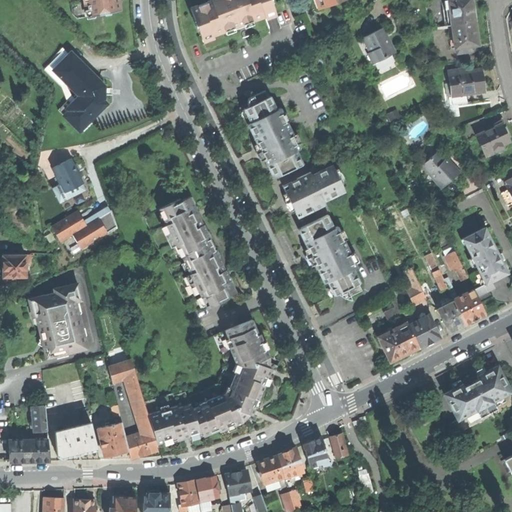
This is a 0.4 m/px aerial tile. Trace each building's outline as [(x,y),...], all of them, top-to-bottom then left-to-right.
[(119,9),(117,0),(68,0),(71,13),(76,17),(103,12),(104,15),(110,13),(109,11),(119,9)] [(266,14),(276,10),(271,0),(211,0),(212,0),(192,8),(202,37),(213,33),(217,47),(270,27),(266,14)] [(303,0),(304,0),(306,0),(310,10),(338,0),(303,0)] [(450,0),(445,1),(449,25),(475,22),(474,8),(472,0),(450,0)] [(454,36),(456,47),(479,44),(477,32),(475,22),(449,25),(450,37),(454,36)] [(383,28),(364,37),(368,45),(371,51),(369,53),(374,64),(395,53),(383,28)] [(60,113),(78,131),(105,103),(100,98),(102,85),(98,81),(99,80),(69,51),(52,68),(60,75),(59,77),(78,95),(74,99),(60,113)] [(448,70),(452,97),(468,95),(486,92),(484,78),(482,68),(463,71),(462,68),(448,70)] [(267,91),(250,99),(249,102),(250,106),(243,109),(246,117),(249,116),(251,122),(257,135),(255,137),(256,140),(256,143),(256,146),(256,150),(257,152),(258,155),(260,158),(263,159),(265,159),(268,165),(270,164),(277,177),(304,164),(298,150),(301,148),(295,135),(293,136),(290,129),(286,130),(284,125),(289,122),(282,108),(279,110),(272,97),(270,97),(267,91)] [(56,109),(60,113),(74,99),(70,95),(56,109)] [(468,95),(452,97),(453,105),(469,103),(468,95)] [(389,117),(393,124),(401,119),(398,112),(389,117)] [(477,136),(486,157),(496,152),(494,149),(511,141),(506,132),(503,123),(477,136)] [(0,162),(5,164),(9,156),(0,152),(0,162)] [(438,153),(423,166),(443,188),(451,181),(460,173),(452,164),(451,165),(446,160),(445,161),(438,153)] [(71,159),(53,168),(62,184),(66,192),(81,185),(83,183),(76,170),(75,171),(74,169),(73,167),(74,166),(71,159)] [(312,172),(284,186),(287,193),(284,195),(285,198),(287,204),(290,208),(294,213),(300,218),(327,205),(325,201),(346,191),(344,186),(347,185),(345,175),(339,168),(336,169),(334,165),(319,171),(319,173),(313,175),(312,172)] [(511,203),(511,179),(507,182),(509,185),(506,186),(508,190),(502,193),(509,205),(511,203)] [(84,191),(81,185),(66,192),(62,184),(53,188),(61,204),(84,191)] [(145,216),(193,315),(230,297),(229,295),(237,290),(234,283),(230,282),(228,277),(225,271),(227,269),(224,264),(224,263),(221,257),(219,258),(216,252),(217,248),(212,238),(208,237),(206,231),(208,230),(205,223),(204,223),(202,217),(199,218),(197,213),(199,212),(195,203),(193,204),(189,197),(192,195),(170,189),(152,198),(147,214),(145,216)] [(78,211),(52,226),(61,242),(73,235),(81,249),(92,242),(90,239),(104,232),(105,234),(118,227),(112,210),(110,211),(108,208),(99,213),(84,221),(78,211)] [(329,214),(299,229),(308,246),(305,248),(306,252),(307,257),(310,261),(313,265),(316,264),(328,289),(331,287),(335,295),(340,293),(344,296),(347,298),(363,290),(361,285),(363,284),(355,268),(359,266),(352,253),(347,255),(344,249),(347,247),(344,240),(346,240),(339,226),(335,227),(329,214)] [(509,273),(486,227),(463,238),(483,279),(482,285),(475,289),(482,302),(493,297),(490,291),(491,290),(488,283),(492,281),(497,278),(509,273)] [(452,270),(456,268),(462,264),(455,251),(445,256),(452,270)] [(4,266),(4,277),(26,277),(26,263),(26,254),(4,254),(4,266)] [(456,268),(462,281),(469,277),(462,264),(456,268)] [(403,272),(418,302),(427,297),(413,268),(403,272)] [(434,272),(444,294),(450,291),(440,269),(434,272)] [(496,288),(492,281),(488,283),(491,290),(496,288)] [(29,299),(33,318),(42,315),(44,324),(38,325),(40,332),(42,339),(46,341),(47,346),(44,347),(47,359),(57,356),(68,354),(88,349),(79,316),(78,316),(74,302),(82,300),(78,284),(55,289),(56,296),(34,301),(33,298),(29,299)] [(454,299),(455,301),(466,324),(478,318),(487,314),(482,302),(475,289),(454,299)] [(438,309),(450,332),(459,328),(466,324),(455,301),(438,309)] [(430,314),(410,325),(420,347),(429,343),(441,336),(430,314)] [(217,384),(187,397),(191,404),(202,432),(204,436),(220,429),(221,430),(243,421),(243,418),(247,416),(249,412),(251,413),(255,406),(257,406),(266,383),(264,382),(271,367),(268,365),(270,361),(268,357),(269,356),(254,319),(215,335),(226,364),(225,366),(221,376),(221,378),(218,382),(217,384)] [(408,322),(379,336),(391,361),(409,352),(420,347),(410,325),(408,322)] [(119,382),(125,380),(137,376),(132,360),(108,367),(113,384),(119,382)] [(451,423),(457,435),(511,406),(511,391),(499,366),(478,377),(480,381),(476,383),(479,388),(475,389),(472,386),(468,385),(465,386),(464,385),(456,388),(445,394),(459,419),(451,423)] [(273,367),(271,367),(264,382),(266,383),(269,375),(273,367)] [(125,380),(137,421),(149,417),(149,415),(144,402),(137,376),(125,380)] [(172,393),(144,402),(149,415),(161,411),(160,407),(168,404),(169,408),(177,406),(178,409),(191,404),(187,397),(185,392),(173,396),(172,393)] [(161,411),(149,415),(149,417),(153,429),(158,444),(176,438),(177,440),(183,438),(202,432),(191,404),(178,409),(177,406),(169,408),(161,411)] [(34,430),(48,429),(46,405),(32,406),(34,430)] [(114,417),(121,415),(118,405),(112,407),(114,417)] [(76,414),(77,421),(90,418),(88,411),(76,414)] [(137,421),(141,433),(153,429),(149,417),(137,421)] [(361,418),(363,430),(370,428),(367,417),(361,418)] [(357,432),(362,430),(360,420),(354,422),(357,432)] [(117,454),(129,451),(126,437),(122,422),(98,428),(105,457),(117,454)] [(80,454),(98,450),(91,423),(56,431),(58,456),(62,459),(80,454)] [(146,454),(160,450),(158,444),(153,429),(141,433),(126,437),(129,451),(131,459),(146,454)] [(338,458),(350,454),(345,434),(332,437),(338,458)] [(304,444),(311,467),(329,461),(322,437),(312,441),(304,444)] [(20,462),(28,462),(26,440),(10,440),(11,462),(20,462)] [(49,440),(26,440),(28,462),(51,461),(49,440)] [(286,452),(277,455),(285,477),(297,473),(301,472),(303,471),(295,448),(286,452)] [(258,463),(265,484),(278,479),(285,477),(277,455),(267,459),(258,463)] [(236,473),(225,475),(229,495),(244,492),(251,491),(247,470),(236,473)] [(196,480),(199,500),(209,498),(219,497),(218,490),(216,482),(215,476),(205,478),(196,480)] [(304,479),(307,492),(316,490),(312,477),(304,479)] [(281,487),(278,479),(265,484),(268,491),(281,487)] [(187,482),(179,483),(183,505),(188,504),(199,502),(194,480),(187,482)] [(361,496),(374,492),(371,481),(358,484),(361,496)] [(340,505),(354,501),(350,488),(337,491),(340,505)] [(296,491),(289,493),(294,511),(301,509),(296,491)] [(245,498),(244,492),(229,495),(230,501),(245,498)] [(282,495),(286,511),(291,511),(294,511),(289,493),(282,495)] [(144,511),(170,511),(171,496),(165,496),(160,496),(150,495),(148,495),(148,505),(145,505),(144,511)] [(255,498),(260,511),(267,509),(262,495),(255,498)] [(109,511),(135,511),(136,498),(124,497),(114,497),(114,508),(110,508),(109,511)] [(54,498),(44,498),(43,511),(63,511),(64,499),(54,498)] [(210,506),(209,498),(199,500),(200,502),(201,511),(210,509),(209,506),(210,506)] [(74,511),(95,511),(96,500),(85,500),(75,499),(74,511)] [(200,502),(199,502),(188,504),(189,510),(189,511),(201,511),(200,502)] [(239,511),(238,503),(231,505),(232,511),(239,511)]
